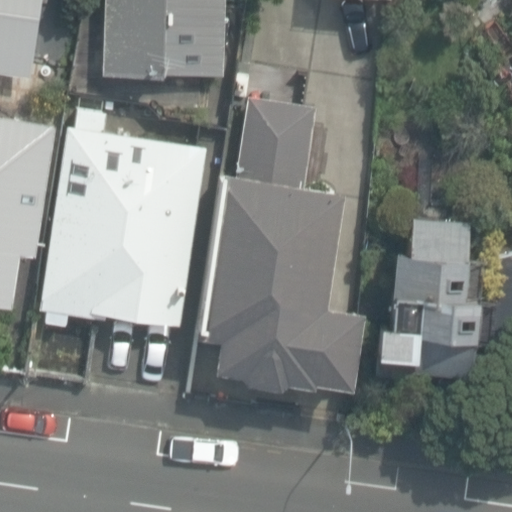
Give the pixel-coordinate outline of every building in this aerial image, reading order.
[(43,0),(0,0),(0,66),(33,71),(43,0)] [(228,0),(105,0),(103,64),(226,69),(228,0)] [(318,102),(253,93),(243,165),(228,163),(205,327),(229,330),(225,359),(362,378),(373,302),(334,297),(350,181),(308,175),(318,102)] [(0,295),(14,298),(22,247),(39,250),(59,119),(0,109),(0,295)] [(207,142),(71,121),(43,297),(179,318),(207,142)] [(478,217),(416,210),(403,332),(479,341),(489,254),(474,252),(478,217)]
